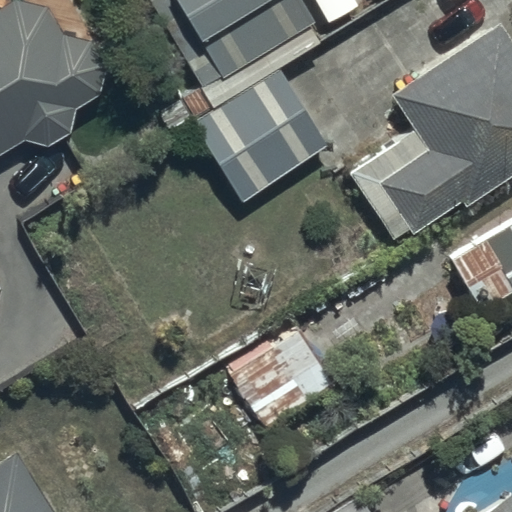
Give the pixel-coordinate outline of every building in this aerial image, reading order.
[(0,0),(0,143),(14,135),(40,140),(59,128),(65,104),(92,90),(99,64),(85,38),(55,31),(39,4),(22,0),(0,0)] [(293,0),(169,0),(189,33),(172,43),(192,77),(302,14),(293,0)] [(299,0),(316,27),(360,0),(299,0)] [(511,49),(490,16),(380,87),(404,125),(340,167),(384,234),(399,225),(401,228),(452,195),(454,199),(511,161),(511,49)] [(317,142),(271,68),(187,120),(233,194),(317,142)] [(511,211),(440,252),(468,302),(502,284),(511,301),(511,211)] [(310,317),(220,368),(250,421),(332,374),(327,366),(335,362),(310,317)] [(0,511),(47,511),(8,448),(0,453),(0,511)] [(454,511),(511,511),(511,491),(511,492),(504,482),(454,511)] [(319,511),(363,511),(353,496),(351,492),(319,511)]
